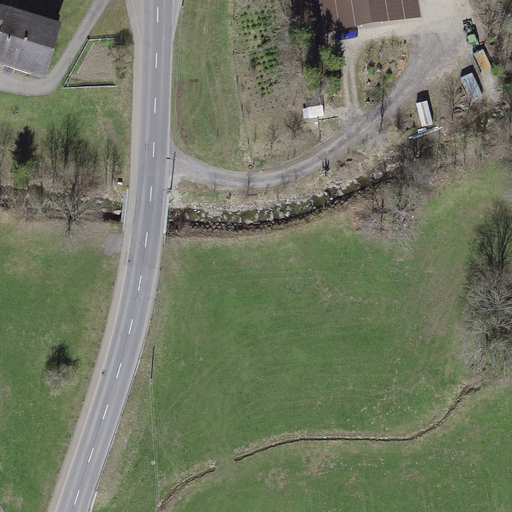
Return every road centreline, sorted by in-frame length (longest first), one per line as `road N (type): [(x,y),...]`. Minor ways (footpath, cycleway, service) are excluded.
road 1 (secondary): [(159,0),(146,241),(124,345),(72,511)]
road 2 (residential): [(112,0),(45,97),(0,90)]
